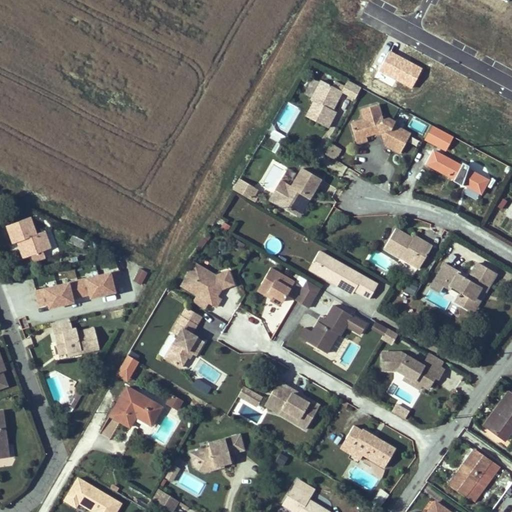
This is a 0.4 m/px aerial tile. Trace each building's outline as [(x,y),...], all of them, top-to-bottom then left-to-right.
[(338,100),(342,92),(342,91),(355,98),(361,87),(348,80),(344,87),(335,82),(332,86),(321,80),(319,83),(312,79),(305,93),(312,97),(310,100),(313,101),(306,116),(327,128),(336,112),(327,107),(328,104),(331,106),(335,98),(338,100)] [(332,110),(338,100),(335,98),(331,106),(328,104),(327,107),(332,110)] [(400,128),(394,124),(395,122),(388,119),(382,120),(378,104),(361,109),(364,120),(351,124),(357,143),(367,140),(366,136),(381,131),(383,139),(394,145),(392,149),(400,153),(410,134),(400,128)] [(441,148),(448,134),(432,125),(424,139),(441,148)] [(282,144),(286,137),(274,131),(270,138),(282,144)] [(445,150),(452,136),(448,134),(441,148),(445,150)] [(394,145),(383,139),(385,145),(392,149),(394,145)] [(333,159),(340,148),(331,143),(325,154),(333,159)] [(488,181),(468,170),(469,166),(463,163),(461,166),(434,151),(427,164),(454,179),(453,181),(462,186),(463,184),(463,182),(467,184),(467,186),(481,193),(488,181)] [(296,214),(306,196),(309,198),(320,179),(302,168),(291,187),(281,180),(270,199),(296,214)] [(251,200),(258,189),(239,178),(233,189),(251,200)] [(299,216),(309,198),(306,196),(296,214),(299,216)] [(36,234),(30,217),(7,225),(13,243),(22,240),(25,247),(21,249),(24,258),(32,255),(43,251),(49,249),(43,232),(36,234)] [(227,232),(230,226),(224,222),(220,228),(227,232)] [(419,268),(432,246),(415,236),(412,240),(409,238),(410,237),(395,228),(384,248),(419,268)] [(55,247),(48,230),(43,232),(49,249),(55,247)] [(241,248),(243,244),(237,240),(234,244),(241,248)] [(34,262),(45,258),(43,251),(32,255),(34,262)] [(331,277),(317,269),(325,254),(319,251),(309,269),(333,283),(335,278),(332,276),(331,277)] [(377,284),(325,254),(317,269),(331,277),(332,276),(335,278),(333,283),(352,294),(354,291),(369,299),(377,284)] [(217,291),(234,284),(229,270),(214,276),(212,273),(195,263),(181,286),(197,295),(192,302),(204,309),(209,302),(216,307),(221,298),(215,295),(217,291)] [(467,280),(458,274),(459,272),(444,264),(435,280),(443,285),(445,282),(461,292),(460,294),(455,302),(471,311),(477,300),(474,298),(480,289),(485,292),(495,274),(477,263),(467,280)] [(295,300),(302,287),(270,268),(261,284),(269,289),(267,292),(273,296),(282,301),(286,294),(295,300)] [(141,284),(147,273),(140,269),(134,280),(141,284)] [(72,298),(81,296),(89,294),(90,298),(115,292),(114,288),(122,286),(118,270),(36,290),(39,306),(48,304),(49,308),(73,302),(72,298)] [(308,307),(320,288),(306,280),(302,287),(295,300),(308,307)] [(439,291),(443,285),(435,280),(431,287),(439,291)] [(461,292),(445,282),(443,285),(460,294),(461,292)] [(413,295),(417,287),(410,283),(406,291),(413,295)] [(267,292),(269,289),(261,284),(257,290),(272,298),(273,296),(267,292)] [(473,312),(485,292),(480,289),(474,298),(477,300),(471,311),(473,312)] [(340,335),(345,325),(361,334),(367,324),(334,305),(325,320),(321,317),(312,332),(305,328),(299,337),(326,353),(338,333),(340,335)] [(196,325),(201,316),(186,307),(181,315),(196,325)] [(195,355),(204,341),(191,334),(196,325),(181,315),(172,332),(178,335),(164,358),(181,367),(187,357),(190,352),(195,355)] [(99,349),(94,328),(77,332),(76,328),(72,329),(69,318),(51,323),(54,334),(62,332),(65,343),(57,345),(59,355),(81,349),(82,353),(99,349)] [(388,328),(376,321),(372,328),(384,335),(388,328)] [(65,343),(62,332),(54,334),(57,345),(65,343)] [(443,361),(430,353),(426,360),(440,367),(443,361)] [(440,367),(426,360),(423,365),(405,355),(382,355),(382,363),(387,363),(388,371),(397,371),(405,376),(421,385),(428,389),(432,382),(429,380),(431,375),(434,377),(438,379),(443,369),(440,367)] [(116,377),(128,383),(139,362),(126,356),(116,377)] [(437,383),(453,391),(462,373),(446,365),(437,383)] [(206,381),(191,372),(187,380),(202,389),(206,381)] [(421,385),(405,376),(403,380),(418,389),(421,385)] [(319,405),(301,394),(300,397),(292,393),(293,390),(278,381),(264,405),(279,414),(282,409),(299,418),(296,424),(305,429),(319,405)] [(151,425),(161,407),(126,387),(110,415),(129,427),(137,414),(140,416),(139,418),(151,425)] [(245,399),(250,391),(243,387),(238,396),(245,399)] [(78,400),(82,394),(83,392),(77,388),(72,397),(74,398),(78,400)] [(257,406),(262,398),(250,391),(245,399),(257,406)] [(499,416),(511,398),(511,394),(509,392),(484,426),(489,429),(496,421),(500,424),(504,419),(499,416)] [(177,409),(182,401),(172,395),(167,403),(177,409)] [(73,409),(78,400),(74,398),(69,407),(73,409)] [(489,429),(505,441),(511,430),(511,398),(499,416),(504,419),(500,424),(496,421),(489,429)] [(166,405),(149,433),(164,443),(182,415),(166,405)] [(299,418),(282,409),(279,414),(296,424),(299,418)] [(395,448),(377,438),(376,441),(370,438),(372,435),(362,429),(361,430),(353,425),(345,438),(354,443),(351,448),(384,467),(395,448)] [(229,454),(244,450),(240,434),(208,442),(209,447),(195,451),(197,458),(193,464),(193,466),(203,471),(205,471),(209,465),(214,464),(214,466),(223,464),(231,462),(229,454)] [(354,443),(345,438),(340,447),(360,459),(363,454),(351,448),(354,443)] [(488,481),(498,467),(474,449),(458,471),(463,474),(459,479),(455,475),(449,484),(465,495),(466,494),(474,500),(488,480),(488,481)] [(283,465),(288,458),(281,454),(276,462),(283,465)] [(175,474),(179,468),(173,465),(170,471),(175,474)] [(172,481),(175,474),(170,471),(166,477),(172,481)] [(76,478),(63,503),(79,511),(116,511),(122,502),(76,478)] [(314,489),(298,480),(293,487),(309,496),(314,489)] [(329,511),(308,499),(309,496),(293,487),(282,504),(294,511),(329,511)] [(155,502),(161,490),(158,488),(152,500),(155,502)] [(172,511),(177,503),(179,501),(161,490),(155,502),(171,511),(172,511)] [(380,507),(388,496),(380,491),(373,502),(380,507)] [(189,507),(179,501),(177,503),(187,510),(189,507)] [(449,511),(435,502),(428,511),(449,511)]
